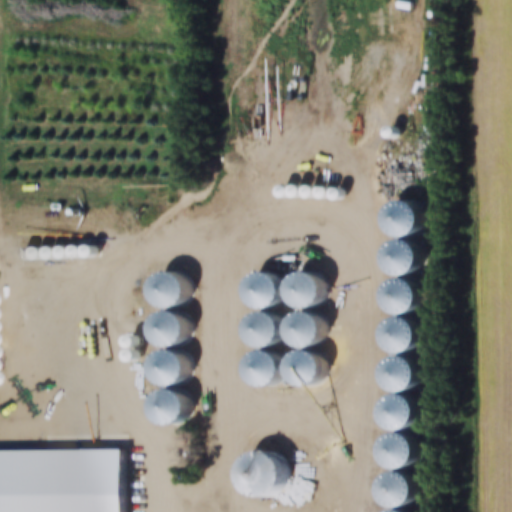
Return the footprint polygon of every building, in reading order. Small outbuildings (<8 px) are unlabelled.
[(395,132),(394,129),(391,127),(388,127),(385,129),(384,132),(385,135),(388,137),(391,137),(394,135),(395,132)] [(286,191),(285,188),(282,186),(278,186),(276,188),(275,191),(276,195),(278,197),(282,197),(285,195),(286,191)] [(299,192),(298,189),(295,187),(291,187),(288,189),(287,192),(288,195),(291,197),(295,197),(298,195),(299,192)] [(313,193),(312,189),(309,187),(305,187),(302,189),(301,193),(302,196),(305,198),(309,198),(312,196),(313,193)] [(327,193),(326,190),(323,188),(320,188),(317,190),(316,193),(317,197),(320,199),(323,199),(326,197),(327,193)] [(340,193),(339,190),(336,188),(332,188),(329,190),(328,193),(329,197),(332,199),(336,199),(339,197),(340,193)] [(419,219),(416,208),(406,201),(395,201),(385,208),(382,219),(385,230),(395,237),(406,237),(416,230),(419,219)] [(418,257),(414,247),(405,240),(393,240),(384,247),(381,257),(384,268),(393,275),(405,275),(414,268),(418,257)] [(93,250),(92,246),(89,244),(86,244),(83,246),(82,250),(83,253),(86,255),(89,255),(92,253),(93,250)] [(69,250),(67,247),(65,245),(61,245),(58,247),(57,250),(58,254),(61,256),(65,256),(67,254),(69,250)] [(81,250),(80,247),(77,245),(74,245),(71,247),(70,250),(71,254),(74,256),(77,256),(80,254),(81,250)] [(41,252),(40,248),(37,246),(33,246),(31,248),(30,252),(31,255),(33,257),(37,257),(40,255),(41,252)] [(55,251),(54,248),(51,246),(48,246),(45,248),(44,251),(45,255),(48,257),(51,257),(54,255),(55,251)] [(27,253),(26,249),(23,247),(20,247),(17,249),(16,253),(17,256),(20,258),(23,258),(26,256),(27,253)] [(186,291),(182,280),(173,273),(161,273),(152,280),(149,291),(152,302),(161,309),(173,309),(182,302),(186,291)] [(322,291),(319,280),(309,273),(298,273),(288,280),(285,291),(288,302),(298,309),(309,309),(319,302),(322,291)] [(280,292),(277,281),(268,275),(256,275),(247,281),(243,292),(247,303),(256,310),(268,310),(277,303),(280,292)] [(417,297),(414,286),(405,279),(393,279),(384,286),(380,297),(384,308),(393,314),(405,314),(414,308),(417,297)] [(186,330),(182,319),(173,312),(161,312),(152,319),(149,330),(152,341),(161,348),(173,348),(182,341),(186,330)] [(322,331),(319,320),(309,313),(298,313),(288,320),(285,331),(288,342),(298,349),(309,349),(319,342),(322,331)] [(280,331),(277,320),(267,314),(256,314),(246,320),(243,331),(246,342),(256,349),(267,349),(277,342),(280,331)] [(416,335),(413,324),(403,318),(392,318),(382,324),(379,335),(382,346),(392,353),(403,353),(413,346),(416,335)] [(134,341),(133,337),(130,335),(127,335),(124,337),(123,341),(124,344),(127,346),(130,346),(133,344),(134,341)] [(135,355),(133,351),(131,349),(127,349),(124,351),(123,355),(124,358),(127,360),(131,360),(133,358),(135,355)] [(186,370),(182,359),(173,352),(161,352),(152,359),(149,370),(152,380),(161,387),(173,387),(182,380),(186,370)] [(281,370),(277,359),(268,352),(256,352),(247,359),(243,370),(247,381),(256,388),(268,388),(277,381),(281,370)] [(321,370),(318,359),(309,352),(297,352),(288,359),(284,370),(288,381),(297,388),(309,388),(318,381),(321,370)] [(416,374),(412,363),(403,356),(391,356),(382,363),(378,374),(382,385),(391,391),(403,391),(412,385),(416,374)] [(186,409),(183,398),(173,392),(162,392),(152,398),(149,409),(152,420),(162,427),(173,427),(183,420),(186,409)] [(414,412),(411,402),(402,395),(390,395),(381,402),(377,412),(381,423),(390,430),(402,430),(411,423),(414,412)] [(413,451),(410,440),(401,434),(389,434),(380,440),(376,451),(380,462),(389,469),(401,469),(410,462),(413,451)] [(0,511),(0,451),(121,450),(121,511),(0,511)] [(283,475),(279,461),(267,453),(253,453),(241,461),(237,475),(241,488),(253,496),(267,496),(279,488),(283,475)] [(413,490),(410,479),(400,472),(389,472),(379,479),(376,490),(379,501),(389,508),(400,508),(410,501),(413,490)]
